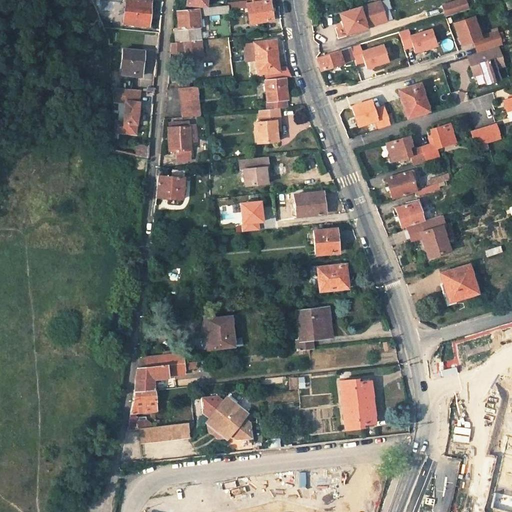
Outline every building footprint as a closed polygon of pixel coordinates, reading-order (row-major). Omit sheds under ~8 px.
[(150,0),(126,0),(125,22),(149,25),(151,0),(150,0)] [(248,7),(250,23),(273,20),(270,0),(247,4),(248,7)] [(444,16),(467,9),(463,0),(457,0),(441,5),(444,16)] [(378,1),(338,14),(344,34),(385,21),(378,1)] [(177,10),(179,29),(175,29),(176,42),(184,41),(201,40),(200,15),(229,12),(229,9),(228,5),(177,10)] [(498,44),(495,32),(478,38),(472,17),(452,23),(459,45),(471,41),(475,52),(498,44)] [(436,46),(431,30),(409,37),(407,30),(399,32),(404,49),(412,47),(414,53),(436,46)] [(204,55),(202,40),(201,40),(184,41),(176,42),(172,43),(171,52),(185,51),(185,57),(204,55)] [(256,60),(258,74),(279,71),(276,40),(254,42),(256,60)] [(256,60),(254,42),(245,43),(247,61),(256,60)] [(387,61),(382,44),(360,51),(366,68),(387,61)] [(498,45),(472,53),(476,63),(470,65),(473,74),(479,72),(483,84),(500,78),(496,67),(505,65),(498,45)] [(353,59),(349,46),(316,57),(322,70),(353,59)] [(144,51),(124,48),(122,69),(133,71),(132,75),(141,76),(144,51)] [(467,55),(470,65),(476,63),(472,53),(467,55)] [(264,79),(267,101),(268,103),(268,109),(279,108),(288,107),(287,99),(288,99),(286,77),(264,79)] [(406,106),(409,116),(428,110),(419,84),(398,90),(403,107),(406,106)] [(180,87),(183,117),(200,115),(197,86),(180,87)] [(136,134),(140,90),(112,87),(112,101),(126,102),(124,123),(121,122),(120,132),(136,134)] [(511,96),(503,99),(506,109),(511,107),(511,96)] [(373,109),(369,99),(350,105),(357,125),(375,120),(378,128),(388,125),(382,106),(373,109)] [(259,110),(260,122),(255,122),(257,142),(278,140),(277,130),(277,121),(281,120),(279,108),(268,109),(259,110)] [(188,121),(168,123),(169,150),(176,149),(177,158),(191,158),(188,121)] [(433,141),(421,145),(425,160),(438,157),(435,146),(454,140),(448,121),(429,128),(433,141)] [(475,145),(500,138),(495,123),(470,131),(475,145)] [(408,135),(385,142),(391,160),(410,154),(413,164),(425,160),(421,145),(408,149),(407,146),(411,144),(408,135)] [(149,157),(150,147),(139,145),(137,155),(149,157)] [(266,174),(265,167),(269,166),(267,156),(239,159),(240,170),(244,169),(245,185),(267,182),(266,174)] [(410,169),(386,177),(392,197),(416,189),(415,187),(410,169)] [(156,197),(183,198),(185,171),(173,170),(172,177),(158,176),(156,197)] [(451,178),(449,172),(429,178),(431,182),(432,184),(438,182),(451,178)] [(417,194),(440,187),(438,182),(432,184),(416,189),(417,194)] [(295,194),(297,215),(325,213),(323,191),(295,194)] [(262,221),(260,201),(239,203),(242,232),(258,230),(257,222),(262,221)] [(417,201),(395,207),(401,226),(418,221),(422,220),(417,201)] [(422,220),(418,221),(421,230),(418,231),(426,256),(447,249),(445,243),(441,230),(445,229),(441,214),(422,220)] [(314,230),(316,254),(339,252),(336,228),(314,230)] [(445,229),(441,230),(445,243),(453,241),(449,228),(445,229)] [(317,267),(320,290),(348,287),(345,264),(317,267)] [(468,264),(440,273),(446,293),(451,292),(454,300),(477,293),(468,264)] [(190,265),(189,272),(192,273),(199,274),(200,266),(190,265)] [(173,285),(172,300),(182,301),(186,271),(173,269),(171,285),(173,285)] [(314,348),(313,338),(331,336),(330,327),(325,327),(323,308),(297,311),(300,340),(296,340),(298,349),(314,348)] [(206,338),(207,348),(234,345),(231,316),(208,319),(209,337),(206,338)] [(281,319),(282,332),(289,332),(287,318),(281,319)] [(144,357),(145,366),(185,362),(183,352),(144,357)] [(198,368),(198,360),(185,362),(185,369),(198,368)] [(145,366),(136,367),(136,373),(134,391),(154,389),(153,379),(153,377),(168,375),(186,373),(185,369),(185,362),(145,366)] [(372,402),(370,381),(357,382),(357,379),(340,381),(342,405),(372,402)] [(129,417),(136,416),(137,412),(142,412),(141,409),(146,409),(146,410),(157,409),(154,389),(134,391),(132,399),(129,417)] [(217,395),(202,397),(203,411),(210,417),(206,421),(207,422),(226,438),(227,439),(230,434),(236,438),(251,436),(250,422),(244,417),(248,413),(227,395),(223,400),(217,395)] [(342,405),(345,428),(362,426),(362,423),(374,422),(372,402),(342,405)] [(511,511),(511,415),(488,511),(511,511)] [(152,426),(152,422),(148,419),(137,420),(129,421),(127,429),(139,428),(152,426)] [(139,428),(140,441),(189,436),(188,422),(152,426),(139,428)] [(207,422),(208,429),(218,438),(226,438),(207,422)] [(281,447),(280,438),(268,439),(268,448),(281,447)]
